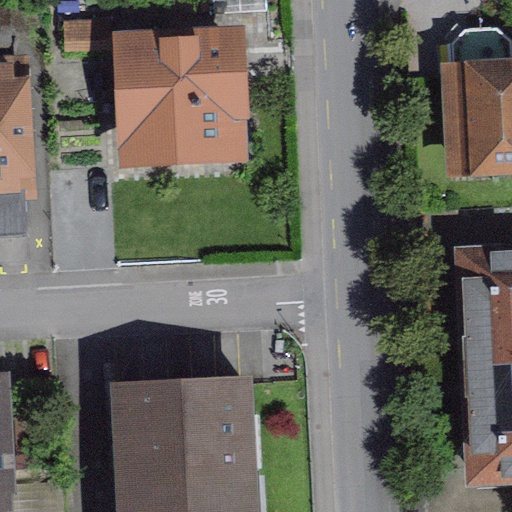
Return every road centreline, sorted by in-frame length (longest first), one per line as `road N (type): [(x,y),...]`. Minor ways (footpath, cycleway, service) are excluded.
road 1 (residential): [(357,297),(0,315)]
road 2 (tertiary): [(345,0),(357,297)]
road 3 (tertiary): [(357,297),(367,511)]
